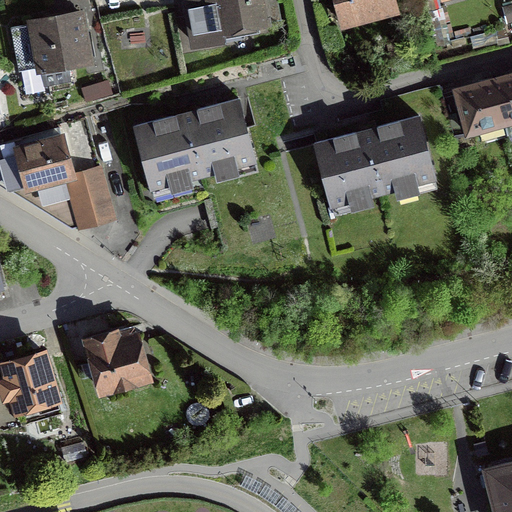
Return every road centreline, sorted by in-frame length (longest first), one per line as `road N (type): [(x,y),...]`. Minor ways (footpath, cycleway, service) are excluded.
road 1 (residential): [(511,336),(391,370),(292,378),(229,354),(101,275)]
road 2 (residential): [(300,0),(312,63),(331,89),(346,94),(511,53)]
